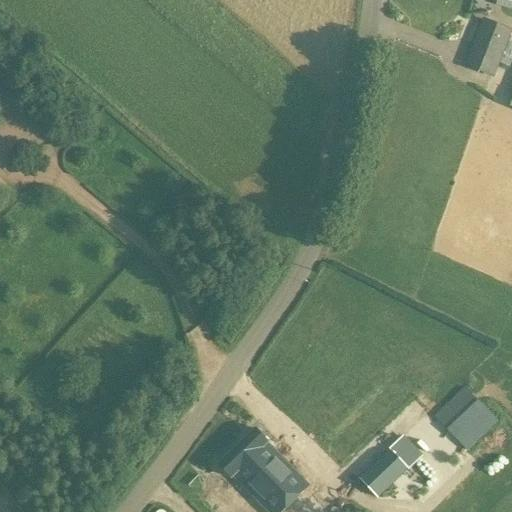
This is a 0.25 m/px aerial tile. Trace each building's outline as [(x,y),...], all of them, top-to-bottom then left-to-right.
[(464,67),(494,79),(499,64),(509,68),(511,61),(511,43),(508,42),(511,31),(511,29),(483,19),(464,67)] [(0,104),(3,107),(11,98),(2,90),(0,92),(0,104)] [(350,467),(419,398),(394,373),(325,441),(350,467)] [(281,439),(298,456),(350,404),(333,387),(281,439)] [(497,423),(477,401),(464,387),(434,415),(440,424),(467,452),(497,423)] [(266,511),(285,511),(309,488),(268,444),(255,430),(218,466),(231,479),(233,477),(243,487),(230,501),(240,511),(244,511),(256,501),(266,511)] [(405,435),(358,480),(378,499),(424,454),(405,435)]
